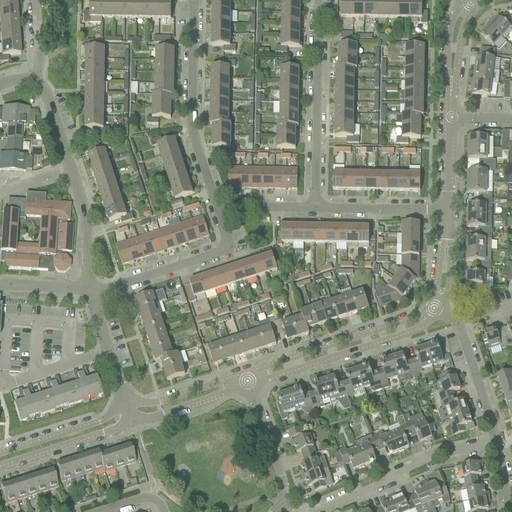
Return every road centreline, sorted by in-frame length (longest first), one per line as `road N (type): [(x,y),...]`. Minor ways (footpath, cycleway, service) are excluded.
road 1 (residential): [(220,218),(191,129),(194,0)]
road 2 (residential): [(315,207),(317,0)]
road 3 (tertiary): [(246,380),(432,311)]
road 4 (residential): [(316,511),(437,453),(496,443)]
road 5 (residential): [(88,290),(222,251),(229,243),(220,218)]
road 6 (residential): [(496,443),(459,324),(432,311)]
road 7 (residential): [(282,509),(280,477),(246,380)]
road 8 (residential): [(131,415),(88,290)]
road 9 (residential): [(447,210),(315,207)]
road 10 (tertiary): [(0,466),(106,434),(118,420)]
road 11 (residential): [(69,166),(86,217),(88,290)]
road 12 (tertiary): [(118,420),(0,453)]
road 13 (tertiary): [(131,415),(246,380)]
